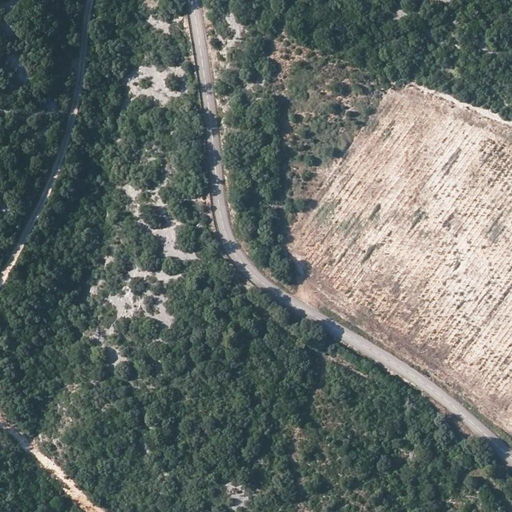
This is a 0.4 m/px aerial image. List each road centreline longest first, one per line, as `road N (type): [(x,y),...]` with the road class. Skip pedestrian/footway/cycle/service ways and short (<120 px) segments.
road 1 (tertiary): [(511,456),(247,266),(222,225),(193,0)]
road 2 (track): [(90,0),(83,77),(59,167),(0,283)]
road 3 (track): [(511,510),(444,405)]
